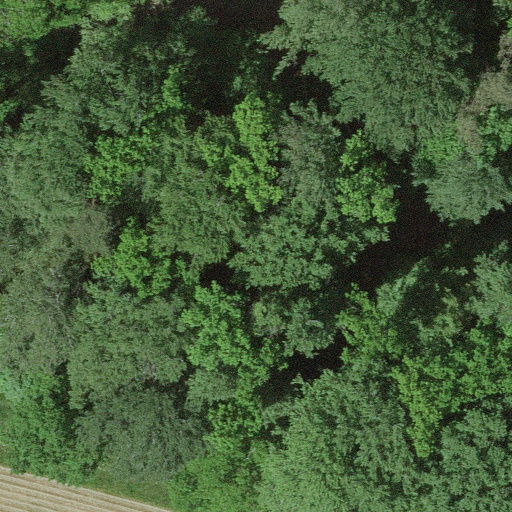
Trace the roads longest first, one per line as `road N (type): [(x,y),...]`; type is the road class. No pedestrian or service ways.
road 1 (track): [(511,165),(400,92),(343,27),(297,0)]
road 2 (track): [(0,33),(84,7),(195,0)]
